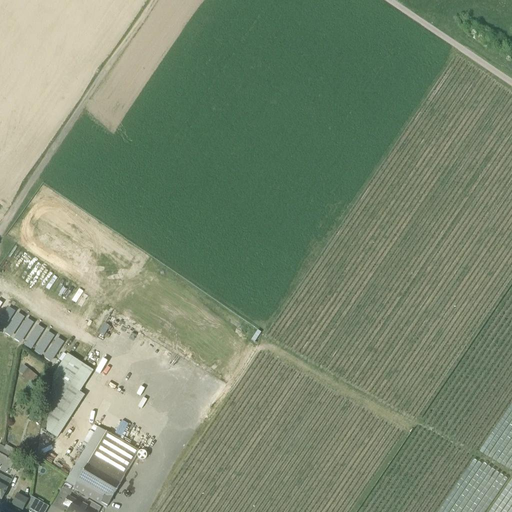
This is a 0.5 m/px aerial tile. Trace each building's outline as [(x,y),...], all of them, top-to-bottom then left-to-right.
[(240,338),(156,281),(132,315),(216,373),(240,338)] [(8,308),(0,321),(0,330),(0,331),(13,311),(8,308)] [(18,314),(5,334),(9,337),(22,317),(18,314)] [(27,320),(14,340),(19,343),(32,323),(27,320)] [(37,327),(24,347),(29,350),(42,330),(37,327)] [(47,333),(34,353),(39,356),(52,336),(47,333)] [(58,340),(45,360),(49,363),(62,343),(58,340)] [(93,372),(67,356),(53,377),(79,393),(93,372)] [(25,365),(18,372),(30,384),(37,376),(25,365)] [(46,433),(56,439),(84,396),(79,393),(53,377),(46,433)] [(65,483),(74,488),(78,481),(87,466),(106,433),(98,428),(65,483)] [(106,433),(87,466),(120,485),(137,455),(139,452),(106,433)] [(11,452),(4,448),(2,457),(7,460),(10,455),(11,452)] [(10,455),(7,460),(3,467),(10,470),(17,458),(10,455)] [(120,485),(87,466),(78,481),(104,496),(100,504),(107,507),(120,485)] [(11,482),(0,476),(0,501),(1,502),(8,489),(7,488),(11,482)] [(73,490),(106,509),(107,507),(100,504),(104,496),(78,481),(74,488),(73,490)] [(12,505),(22,511),(28,500),(17,495),(12,505)] [(28,511),(32,511),(38,502),(31,498),(28,511)] [(73,506),(82,511),(84,511),(87,508),(86,508),(75,501),(75,502),(68,498),(64,505),(71,509),(73,506)] [(45,511),(48,507),(38,502),(32,511),(45,511)] [(90,502),(86,508),(87,508),(84,511),(98,511),(100,509),(90,502)]
